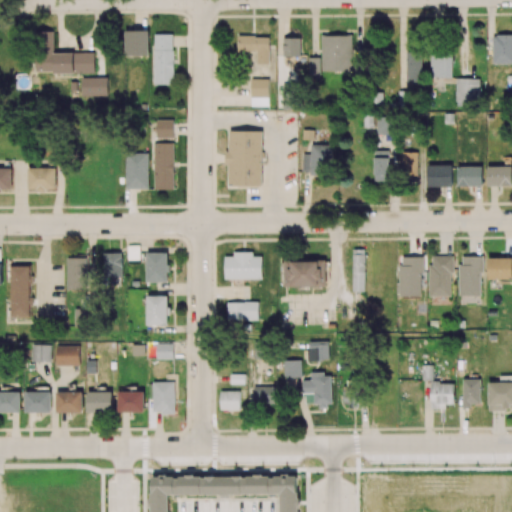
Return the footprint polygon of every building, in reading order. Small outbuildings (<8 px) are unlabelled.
[(94,52),(54,53),(54,31),(36,31),(37,73),(94,72),(94,52)] [(108,77),(81,78),(82,96),(109,96),(108,77)] [(0,168),(0,190),(13,190),(12,168),(0,168)] [(56,168),(28,168),(29,191),(56,191),(56,168)] [(67,290),(89,290),(89,258),(67,257),(67,290)] [(30,317),(31,266),(12,266),(11,317),(30,317)] [(74,326),(93,327),(94,307),(86,307),(87,301),(80,300),(80,304),(75,304),(74,326)] [(52,362),(52,345),(33,345),(32,362),(52,362)] [(56,365),(79,366),(80,346),(57,345),(56,365)] [(20,392),(0,392),(0,412),(20,413),(20,392)] [(51,392),(25,392),(25,413),(52,412),(51,392)] [(82,392),(56,392),(57,413),(83,413),(82,392)] [(113,392),(88,392),(88,412),(112,413),(113,392)]
